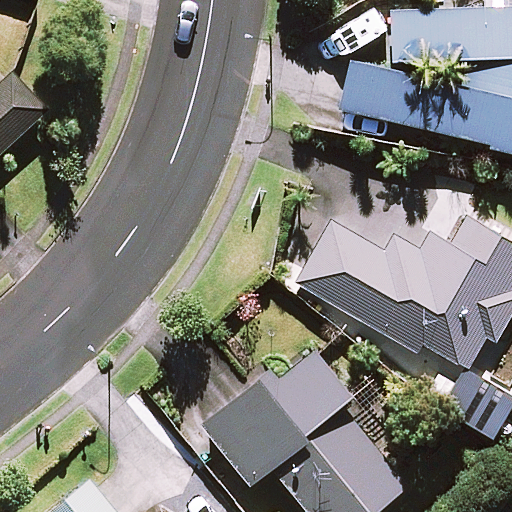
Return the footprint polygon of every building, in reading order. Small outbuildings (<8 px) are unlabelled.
[(511,4),(392,8),(382,65),(347,56),(336,105),(511,147),(511,4)] [(2,87),(0,85),(0,160),(46,119),(11,80),(2,87)] [(511,280),(511,240),(464,213),(448,242),(427,230),(406,265),(327,219),(292,279),(413,349),(418,339),(473,371),(511,303),(511,291),(507,288),(511,280)] [(365,417),(312,349),(274,379),(265,369),(199,421),(247,482),(268,465),(305,511),(365,511),(404,482),(376,447),(399,429),(380,404),(365,417)] [(104,511),(81,483),(45,511),(104,511)]
